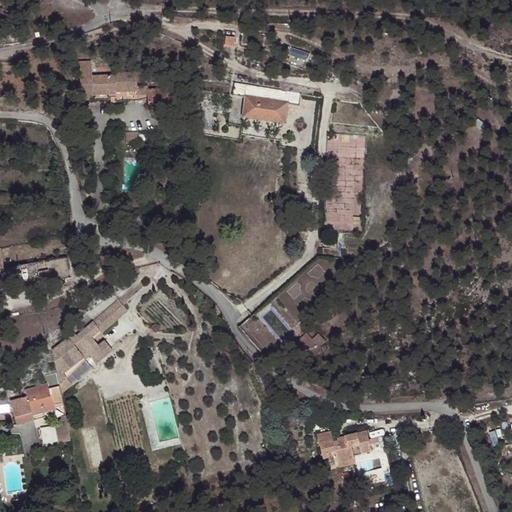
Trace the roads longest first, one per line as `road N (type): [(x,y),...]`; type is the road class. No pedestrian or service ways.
road 1 (unclassified): [(491,511),(454,417),(436,407),(354,408),(305,394),(256,356),(208,289),(162,253),(85,229),(55,129),(0,113)]
road 2 (residential): [(0,52),(95,23),(100,10),(84,0)]
